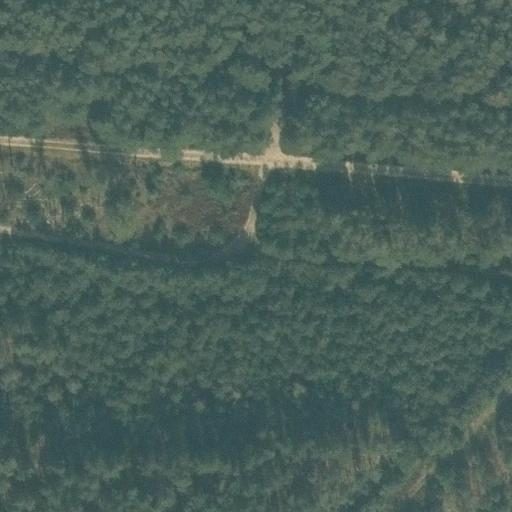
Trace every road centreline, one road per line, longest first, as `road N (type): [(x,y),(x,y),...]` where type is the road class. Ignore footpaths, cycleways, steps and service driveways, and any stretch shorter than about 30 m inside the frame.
road 1 (track): [(511,186),(0,143)]
road 2 (track): [(511,277),(256,247),(258,164)]
road 3 (track): [(256,247),(171,255),(0,230)]
road 4 (track): [(511,372),(386,511)]
